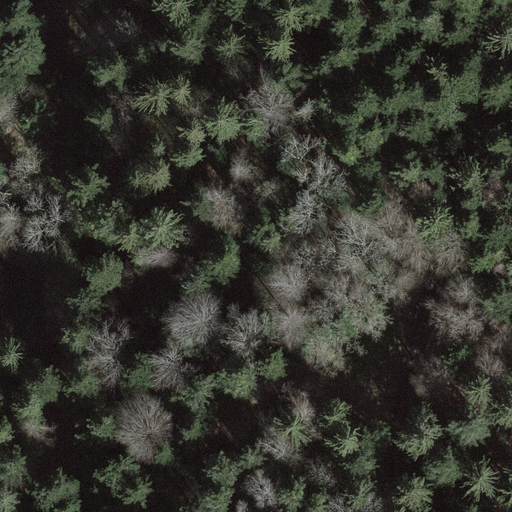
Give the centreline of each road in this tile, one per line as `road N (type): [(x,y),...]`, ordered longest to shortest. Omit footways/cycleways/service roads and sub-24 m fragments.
road 1 (track): [(485,0),(388,425),(357,511)]
road 2 (track): [(152,511),(223,421),(287,364),(416,303)]
road 3 (track): [(511,509),(430,240)]
